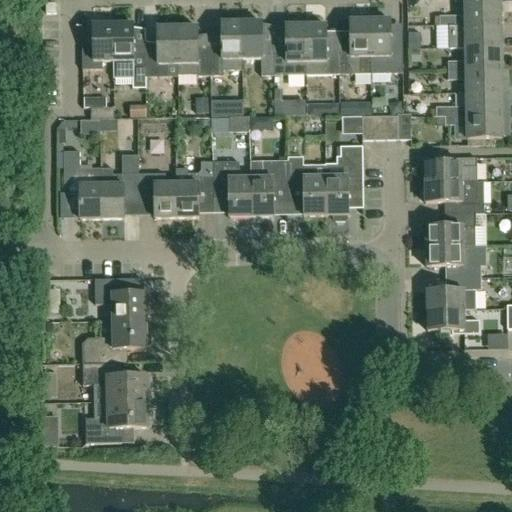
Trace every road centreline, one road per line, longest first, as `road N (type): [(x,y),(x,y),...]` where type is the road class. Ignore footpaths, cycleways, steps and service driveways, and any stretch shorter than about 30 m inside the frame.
road 1 (residential): [(511,369),(413,371),(399,362),(388,345),(389,255)]
road 2 (residential): [(73,1),(275,0)]
road 3 (residential): [(174,438),(171,256)]
road 4 (residential): [(389,255),(233,255)]
road 5 (residential): [(50,254),(48,117)]
road 6 (residential): [(48,117),(73,81),(73,1)]
road 7 (residential): [(171,256),(50,254)]
